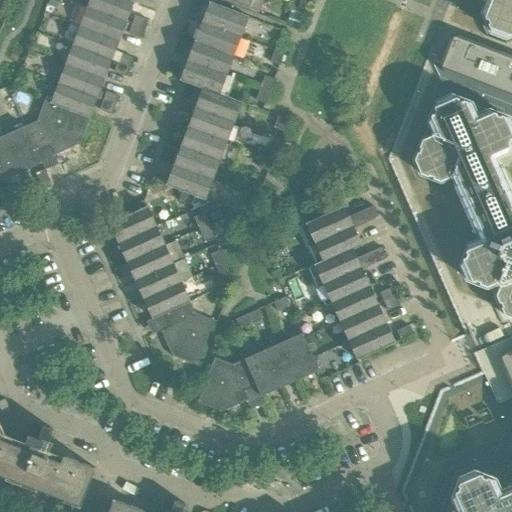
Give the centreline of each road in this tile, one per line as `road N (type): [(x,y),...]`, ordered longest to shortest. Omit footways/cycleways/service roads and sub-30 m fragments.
road 1 (residential): [(367,392),(265,439),(213,436),(152,413),(124,386),(53,224)]
road 2 (residential): [(176,0),(105,179),(53,224)]
road 3 (unclassified): [(367,392),(443,358),(386,230)]
